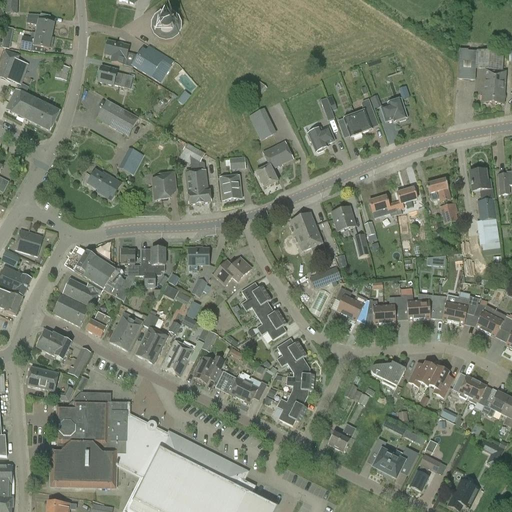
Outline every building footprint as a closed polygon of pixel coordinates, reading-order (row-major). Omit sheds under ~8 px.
[(17,0),(5,0),(5,14),(18,15),(17,0)] [(54,25),(39,22),(40,17),(27,16),(26,25),(37,27),(36,35),(35,35),(51,38),(54,25)] [(169,36),(174,33),(175,31),(175,29),(175,27),(175,24),(173,21),(171,20),(168,18),(163,19),(158,22),(157,24),(157,27),(157,29),(160,35),(163,36),(169,36)] [(23,38),(22,40),(20,50),(33,53),(34,47),(49,50),(51,38),(35,35),(36,35),(31,34),(30,39),(23,38)] [(126,61),(129,47),(108,42),(104,56),(112,58),(110,63),(124,66),(125,61),(126,61)] [(132,66),(160,83),(174,62),(150,47),(147,52),(142,49),(132,66)] [(457,81),(475,82),(475,71),(476,53),(471,53),(468,53),(468,51),(459,51),(457,81)] [(0,81),(10,85),(20,57),(5,52),(0,64),(0,81)] [(60,67),(57,79),(66,81),(69,69),(60,67)] [(133,80),(117,76),(118,72),(102,68),(98,83),(130,91),(133,80)] [(483,72),(482,88),(505,90),(506,73),(502,73),(502,72),(483,71),(483,72)] [(254,105),(267,89),(259,82),(246,98),(254,105)] [(401,100),(409,98),(406,87),(398,89),(401,100)] [(505,90),(482,88),(481,104),(503,106),(505,90)] [(40,103),(20,93),(17,92),(11,102),(6,111),(30,123),(35,113),(40,103)] [(176,101),(182,106),(189,97),(183,92),(176,101)] [(381,108),(377,97),(369,100),(373,110),(381,108)] [(335,120),(331,109),(327,100),(321,102),(328,123),(335,120)] [(355,116),(362,135),(373,131),(372,127),(378,125),(369,101),(364,103),(363,105),(364,109),(362,114),(355,116)] [(408,120),(401,101),(388,105),(389,107),(381,110),(386,124),(393,121),(394,124),(400,122),(400,123),(406,122),(406,120),(408,120)] [(106,103),(97,120),(128,138),(138,120),(106,103)] [(276,135),(264,110),(249,117),(261,143),(276,135)] [(362,135),(355,116),(354,117),(353,115),(346,118),(346,120),(344,120),(344,121),(338,123),(344,137),(349,135),(351,139),(353,139),(354,142),(362,139),(360,136),(362,135)] [(329,129),(322,132),(321,130),(308,136),(308,137),(307,138),(310,144),(311,143),(316,154),(317,154),(318,155),(324,152),(323,151),(328,149),(327,146),(335,143),(329,129)] [(263,154),(269,167),(256,174),(264,191),(278,184),(272,172),(278,168),(279,170),(283,168),(282,167),(293,161),(285,143),(263,154)] [(208,193),(205,172),(204,165),(201,163),(205,155),(187,145),(179,160),(190,166),(191,171),(190,171),(190,174),(185,174),(189,206),(211,204),(210,192),(208,193)] [(118,169),(134,177),(143,156),(127,149),(118,169)] [(229,168),(230,172),(245,171),(244,159),(229,160),(229,162),(225,162),(225,168),(229,168)] [(0,166),(0,193),(3,195),(9,183),(0,178),(0,172),(2,168),(0,166)] [(104,174),(103,176),(96,171),(88,184),(101,193),(100,195),(111,201),(121,185),(104,174)] [(489,183),(487,183),(485,173),(469,175),(472,191),(478,190),(480,203),(478,203),(481,223),(476,224),(480,248),(482,247),(483,253),(500,250),(496,221),(493,201),(494,201),(493,191),(490,191),(489,183)] [(153,181),(155,203),(170,201),(169,193),(176,192),(174,175),(159,176),(160,180),(153,181)] [(511,175),(507,176),(499,177),(501,197),(509,196),(508,188),(511,187),(511,175)] [(239,177),(230,178),(220,179),(223,202),(241,200),(239,177)] [(426,187),(429,197),(430,201),(432,202),(440,200),(441,204),(451,202),(446,182),(426,187)] [(397,196),(399,204),(394,206),(398,217),(397,217),(397,221),(399,226),(408,223),(406,216),(402,217),(402,216),(402,215),(401,212),(404,211),(403,206),(418,202),(414,190),(397,196)] [(394,206),(389,207),(387,199),(369,204),(373,215),(388,211),(389,215),(393,214),(394,218),(396,217),(397,221),(397,217),(398,217),(394,206)] [(455,205),(439,209),(444,227),(457,223),(455,215),(458,215),(455,205)] [(356,228),(350,210),(332,215),(338,234),(356,228)] [(302,254),(311,251),(313,257),(325,252),(322,246),(323,246),(311,216),(291,224),(302,254)] [(321,235),(330,232),(327,222),(318,225),(321,235)] [(367,238),(375,236),(372,224),(364,226),(367,238)] [(44,238),(44,239),(54,242),(56,234),(45,231),(43,237),(44,238)] [(43,239),(21,232),(15,251),(37,258),(43,239)] [(359,259),(369,256),(364,236),(354,238),(359,259)] [(187,250),(188,268),(189,268),(189,273),(198,273),(198,268),(209,268),(209,250),(187,250)] [(122,281),(120,275),(112,270),(115,266),(90,251),(87,254),(86,254),(74,273),(91,283),(89,286),(102,294),(104,292),(108,295),(124,304),(133,283),(127,279),(125,283),(122,281)] [(127,278),(127,279),(133,283),(135,278),(140,278),(140,268),(140,267),(134,267),(135,252),(128,252),(128,251),(122,251),(121,266),(125,266),(125,268),(128,268),(127,278)] [(141,268),(140,268),(140,278),(145,278),(145,290),(155,290),(155,278),(161,278),(161,274),(165,274),(165,251),(152,251),(141,251),(141,268)] [(19,259),(5,253),(0,263),(15,269),(19,259)] [(339,269),(346,267),(343,256),(336,258),(339,269)] [(426,267),(445,267),(445,258),(426,258),(426,267)] [(240,260),(230,271),(224,266),(214,277),(226,288),(233,280),(239,285),(252,271),(240,260)] [(4,269),(0,277),(0,287),(23,298),(31,281),(4,269)] [(336,269),(309,279),(314,291),(331,284),(333,288),(337,287),(336,283),(341,281),(336,269)] [(175,286),(179,279),(171,275),(167,283),(175,286)] [(102,294),(89,286),(87,289),(71,281),(64,296),(85,306),(84,307),(90,310),(99,296),(101,297),(102,294)] [(210,289),(207,287),(208,286),(199,281),(192,295),(200,300),(203,293),(207,295),(210,289)] [(245,310),(268,295),(263,288),(259,291),(256,286),(242,294),(248,303),(242,306),(245,310)] [(174,303),(178,293),(171,290),(166,299),(174,303)] [(349,299),(351,295),(341,290),(335,301),(341,304),(336,314),(346,319),(354,302),(349,299)] [(0,311),(15,317),(22,301),(3,293),(0,301),(0,311)] [(180,293),(177,297),(187,304),(190,299),(180,293)] [(268,295),(245,310),(247,314),(253,311),(258,319),(272,310),(268,305),(272,302),(268,295)] [(406,298),(401,298),(401,312),(408,312),(408,322),(419,322),(418,303),(413,303),(412,297),(406,297),(406,298)] [(424,297),(424,303),(418,303),(419,322),(431,321),(430,310),(437,311),(438,298),(424,297)] [(63,298),(53,316),(80,329),(89,311),(63,298)] [(389,307),(384,308),(385,326),(396,326),(395,312),(401,312),(401,298),(389,299),(389,307)] [(438,298),(437,311),(444,311),(442,322),(453,324),(456,306),(447,304),(448,299),(438,298)] [(457,306),(456,306),(453,324),(464,327),(466,316),(473,318),(477,306),(479,301),(469,298),(468,301),(458,299),(457,306)] [(354,302),(346,319),(356,323),(360,313),(366,316),(369,303),(366,302),(361,300),(359,304),(354,302)] [(369,303),(366,316),(373,316),(374,327),(385,326),(384,308),(378,308),(377,302),(372,303),(369,303)] [(475,330),(485,334),(496,313),(487,308),(486,309),(485,308),(487,304),(482,302),(480,307),(477,306),(473,318),(480,320),(475,330)] [(263,327),(258,331),(252,331),(247,334),(251,339),(255,336),(259,333),(260,335),(283,320),(279,313),(275,315),(272,310),(258,319),(263,327)] [(500,330),(506,333),(511,321),(511,319),(507,316),(506,318),(496,313),(485,334),(495,339),(500,330)] [(122,318),(123,318),(110,344),(128,354),(143,323),(124,314),(122,318)] [(99,315),(95,325),(91,323),(87,333),(101,340),(110,321),(99,315)] [(136,358),(145,362),(159,334),(153,331),(159,320),(149,315),(143,327),(150,330),(136,358)] [(196,323),(185,318),(182,326),(193,331),(196,323)] [(288,327),(283,320),(260,335),(263,338),(268,335),(274,343),(287,334),(284,329),(288,327)] [(176,337),(180,327),(172,323),(168,333),(176,337)] [(71,345),(45,332),(36,349),(62,362),(71,345)] [(212,348),(217,337),(210,333),(204,344),(212,348)] [(159,334),(145,362),(155,367),(169,339),(159,334)] [(280,366),(303,351),(298,344),(295,346),(291,341),(277,350),(283,358),(277,362),(280,366)] [(184,343),(182,347),(183,347),(180,352),(183,353),(172,376),(181,380),(190,362),(195,364),(199,355),(199,354),(202,347),(197,344),(195,349),(184,343)] [(183,347),(182,347),(175,344),(162,371),(172,376),(183,353),(180,352),(183,347)] [(90,354),(82,350),(69,375),(78,380),(90,354)] [(303,351),(280,366),(282,369),(288,366),(294,376),(307,365),(303,360),(307,357),(303,351)] [(217,359),(215,363),(205,358),(194,379),(207,385),(209,381),(215,383),(220,372),(225,364),(217,359)] [(372,373),(372,375),(373,376),(374,377),(383,382),(382,384),(396,391),(406,371),(392,364),(391,367),(376,368),(374,369),(372,371),(372,373)] [(287,379),(287,383),(314,385),(315,377),(310,377),(310,371),(307,365),(294,376),(294,379),(287,379)] [(431,382),(438,369),(437,369),(432,367),(431,368),(425,365),(420,376),(414,373),(409,384),(419,389),(421,385),(428,389),(429,387),(431,382)] [(431,382),(429,387),(436,391),(434,395),(444,400),(449,389),(444,386),(449,375),(438,369),(431,382)] [(58,376),(31,370),(27,387),(54,394),(58,376)] [(231,378),(220,372),(215,383),(218,385),(215,390),(240,402),(248,386),(250,381),(248,380),(249,378),(242,374),(241,377),(239,376),(237,381),(231,378)] [(83,378),(77,391),(82,394),(88,381),(83,378)] [(467,379),(462,389),(456,386),(453,392),(459,395),(460,396),(459,397),(466,401),(467,399),(469,400),(477,383),(467,379)] [(314,385),(287,383),(286,388),(293,388),(293,392),(291,396),(306,403),(308,398),(309,393),(314,393),(314,385)] [(477,383),(469,400),(470,400),(469,402),(476,406),(477,404),(484,407),(487,403),(487,402),(482,399),(487,389),(477,383)] [(248,386),(240,402),(251,407),(256,397),(261,400),(268,387),(262,384),(258,391),(248,386)] [(361,395),(356,392),(357,389),(349,386),(343,398),(351,402),(351,401),(357,404),(361,395)] [(487,403),(484,407),(481,414),(492,419),(495,413),(501,416),(510,400),(499,394),(493,406),(487,403)] [(275,511),(277,509),(251,497),(256,488),(244,482),(248,473),(169,433),(167,436),(156,431),(157,428),(156,426),(154,424),(152,423),(149,424),(147,426),(130,417),(130,404),(111,404),(111,395),(81,395),(74,401),(74,403),(73,403),(73,409),(57,408),(56,446),(56,450),(51,450),(50,489),(116,490),(116,474),(118,467),(145,481),(129,511),(275,511)] [(306,403),(291,396),(287,404),(281,401),(279,405),(304,417),(308,410),(303,408),(306,403)] [(511,400),(510,400),(501,416),(511,421),(509,428),(511,429),(511,400)] [(304,417),(279,405),(277,409),(283,412),(279,421),(293,428),(296,423),(300,425),(304,417)] [(440,418),(454,421),(455,415),(441,412),(440,418)] [(399,423),(407,422),(406,413),(398,414),(399,423)] [(460,429),(463,423),(460,422),(457,421),(455,427),(460,429)] [(396,431),(385,425),(382,430),(394,436),(396,431)] [(346,426),(342,436),(336,433),(328,447),(344,454),(353,436),(356,430),(346,426)] [(409,434),(407,440),(422,446),(425,440),(409,434)] [(429,441),(425,453),(432,456),(436,444),(429,441)] [(495,469),(504,452),(483,441),(478,450),(491,456),(487,465),(495,469)] [(383,477),(393,457),(382,452),(386,445),(379,442),(373,454),(379,457),(373,469),(378,472),(377,474),(383,477)] [(401,461),(393,457),(383,477),(389,480),(390,478),(396,481),(402,468),(409,472),(417,456),(406,450),(401,461)] [(429,480),(425,478),(428,471),(436,475),(440,465),(425,457),(420,467),(421,467),(417,474),(416,473),(409,488),(421,494),(429,480)] [(0,508),(10,510),(11,501),(12,486),(10,467),(9,467),(9,468),(0,467),(0,508)] [(460,481),(447,507),(457,511),(459,511),(465,502),(467,503),(468,499),(474,502),(480,490),(460,481)]
